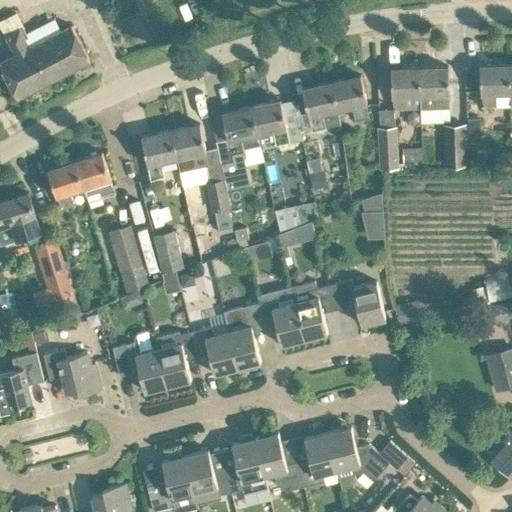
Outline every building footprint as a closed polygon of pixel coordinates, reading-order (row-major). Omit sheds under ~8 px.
[(0,61),(18,96),(90,59),(72,24),(29,46),(24,37),(28,35),(16,12),(0,20),(0,23),(15,53),(0,61)] [(510,104),(508,63),(480,64),(481,92),(482,105),(496,104),(510,104)] [(448,65),(419,66),(421,107),(449,106),(448,93),(449,93),(448,65)] [(421,107),(419,66),(391,67),(392,95),(393,108),(421,107)] [(361,74),(332,80),(338,107),(353,104),(356,118),(368,115),(365,101),(367,101),(361,74)] [(338,107),(332,80),(303,87),(309,114),(313,128),(325,125),(322,111),(338,107)] [(251,105),(257,132),(274,129),(277,143),(289,140),(286,126),(287,126),(280,98),(251,105)] [(218,146),(217,146),(224,178),(222,179),(224,188),(250,182),(245,158),(247,154),(245,147),(260,144),(257,132),(251,105),(222,111),(228,137),(217,140),(218,146)] [(468,117),(469,130),(481,130),(480,117),(468,117)] [(171,129),(177,156),(180,170),(207,164),(211,181),(209,182),(214,209),(215,208),(220,228),(232,226),(224,188),(222,179),(224,178),(217,146),(206,149),(200,122),(171,129)] [(445,125),(446,167),(466,167),(466,125),(445,125)] [(378,127),(381,168),(423,166),(422,145),(403,146),(404,160),(397,160),(395,126),(378,127)] [(161,160),(177,156),(171,129),(142,135),(148,163),(152,177),(164,174),(161,160)] [(102,150),(75,159),(88,198),(114,190),(110,177),(111,177),(102,150)] [(88,198),(75,159),(48,168),(56,194),(57,194),(61,207),(88,198)] [(491,175),(495,175),(495,180),(511,179),(511,162),(491,163),(491,175)] [(0,200),(0,240),(1,243),(16,238),(28,234),(40,230),(35,214),(36,214),(28,191),(0,200)] [(385,191),(366,193),(370,237),(389,235),(385,191)] [(295,204),(277,208),(280,225),(298,222),(295,204)] [(265,222),(269,234),(279,230),(277,218),(265,222)] [(60,225),(66,247),(81,242),(74,221),(60,225)] [(287,226),(289,241),(317,236),(315,221),(287,226)] [(130,224),(108,230),(126,290),(148,284),(130,224)] [(154,234),(163,270),(183,266),(175,229),(154,234)] [(36,244),(56,310),(76,304),(57,238),(36,244)] [(511,276),(486,282),(491,302),(511,297),(511,276)] [(315,278),(291,284),(305,337),(328,331),(323,311),(334,308),(328,284),(317,286),(315,278)] [(351,278),(328,284),(334,308),(356,303),(361,323),(386,317),(376,278),(353,284),(351,278)] [(256,293),(259,301),(265,326),(276,323),(281,343),(305,337),(291,284),(256,293)] [(224,310),(228,327),(238,366),(261,360),(253,329),(265,326),(259,301),(224,310)] [(212,324),(191,330),(198,355),(209,352),(214,372),(238,366),(228,327),(214,331),(212,324)] [(186,358),(198,355),(191,330),(181,333),(180,329),(156,335),(158,345),(168,384),(191,378),(186,358)] [(168,384),(158,345),(136,350),(133,340),(113,346),(120,374),(139,369),(145,390),(168,384)] [(511,346),(488,353),(498,388),(511,384),(511,346)] [(65,347),(44,353),(45,358),(50,378),(62,374),(66,391),(78,388),(79,393),(85,392),(102,387),(97,368),(96,362),(93,362),(89,350),(67,356),(65,347)] [(0,412),(21,407),(20,403),(32,400),(28,383),(44,379),(37,350),(13,356),(15,367),(0,371),(0,412)] [(351,425),(328,431),(337,468),(338,468),(342,486),(352,484),(356,477),(354,472),(363,469),(374,479),(377,475),(389,460),(390,460),(380,451),(369,442),(356,445),(351,425)] [(510,472),(511,470),(511,427),(508,432),(500,425),(482,445),(490,452),(489,453),(510,472)] [(278,431),(255,436),(265,474),(274,471),(277,483),(287,489),(304,484),(298,460),(286,462),(280,438),(278,431)] [(310,457),(298,460),(304,484),(325,479),(323,472),(337,468),(328,431),(304,436),(310,457)] [(237,462),(225,465),(231,490),(243,487),(244,492),(267,486),(264,474),(265,474),(255,436),(252,437),(251,433),(249,433),(246,433),(243,433),(241,434),(239,436),(240,440),(232,442),(233,446),(237,462)] [(209,448),(185,454),(195,491),(196,498),(198,503),(221,498),(220,493),(231,490),(225,465),(214,468),(210,452),(209,448)] [(167,480),(148,485),(154,510),(174,504),(176,511),(198,507),(198,503),(196,498),(195,491),(185,454),(183,454),(181,449),(170,451),(171,457),(162,459),(164,468),(167,480)] [(109,490),(104,492),(92,494),(96,511),(93,511),(129,511),(129,509),(132,508),(125,481),(108,486),(109,490)] [(449,511),(434,498),(431,502),(422,494),(417,499),(410,492),(391,511),(449,511)] [(20,508),(20,511),(57,511),(56,504),(43,507),(42,502),(20,508)]
